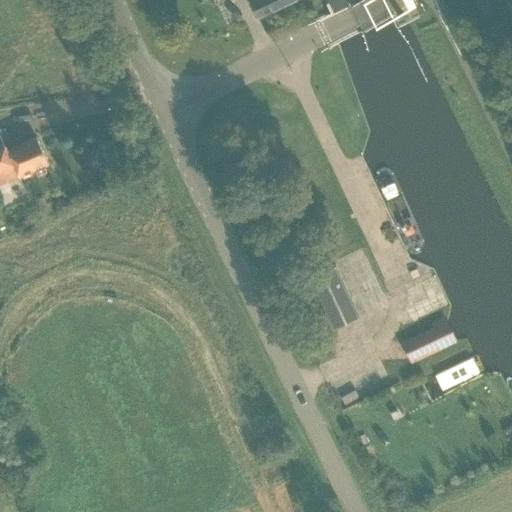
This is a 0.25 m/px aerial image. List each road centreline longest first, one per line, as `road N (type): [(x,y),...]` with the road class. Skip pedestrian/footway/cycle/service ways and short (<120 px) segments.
road 1 (tertiary): [(365,511),(168,112)]
road 2 (tertiary): [(168,112),(393,0)]
road 3 (tertiary): [(168,112),(117,0)]
